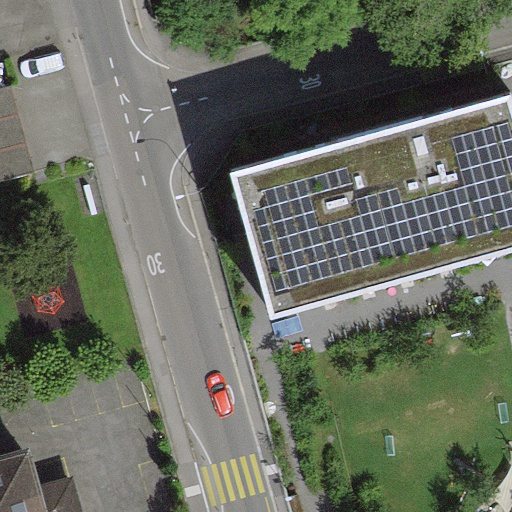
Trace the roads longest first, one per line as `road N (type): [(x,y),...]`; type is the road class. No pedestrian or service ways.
road 1 (residential): [(134,118),(241,511)]
road 2 (residential): [(511,17),(134,118)]
road 3 (residential): [(102,0),(134,118)]
